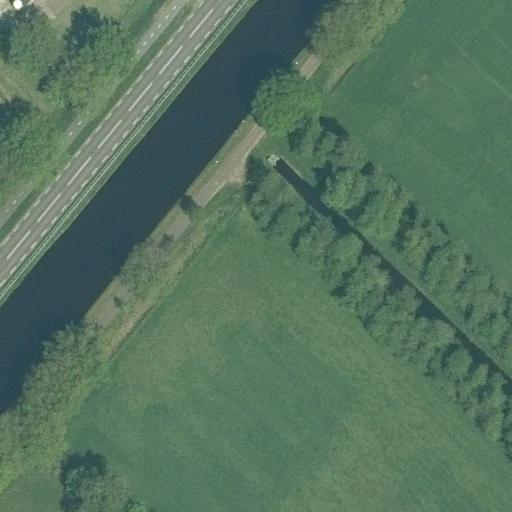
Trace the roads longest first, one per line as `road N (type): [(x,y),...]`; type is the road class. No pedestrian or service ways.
road 1 (unclassified): [(0,446),(366,0)]
road 2 (primary): [(0,265),(211,0)]
